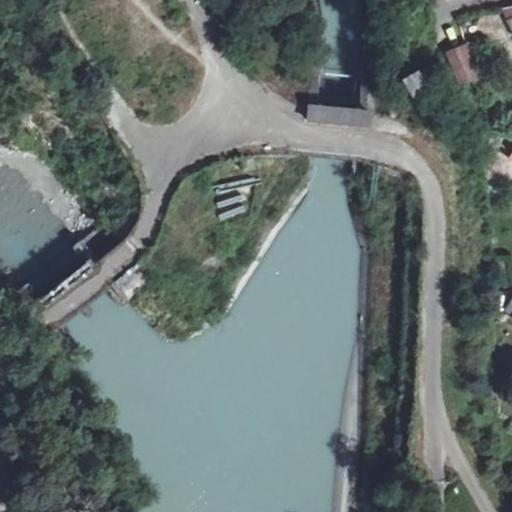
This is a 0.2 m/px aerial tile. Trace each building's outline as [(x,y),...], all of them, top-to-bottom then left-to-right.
[(511,14),(503,16),(511,30),(511,14)] [(480,79),(467,49),(450,55),(462,86),(480,79)] [(424,85),(418,75),(406,82),(412,93),(424,85)] [(369,105),(306,99),(305,99),(303,116),(367,122),(369,105)] [(249,155),(238,156),(238,165),(248,165),(249,155)] [(216,201),(222,221),(244,214),(238,194),(216,201)]
